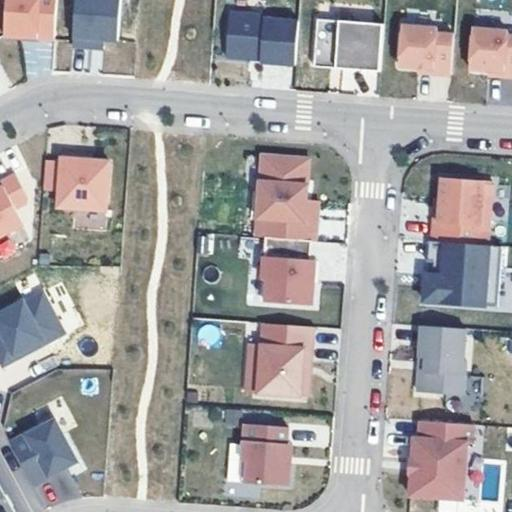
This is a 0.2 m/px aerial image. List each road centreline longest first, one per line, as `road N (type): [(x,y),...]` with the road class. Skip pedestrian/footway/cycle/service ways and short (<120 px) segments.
road 1 (residential): [(377,120),(348,511)]
road 2 (residential): [(0,120),(65,94),(377,120)]
road 3 (residential): [(377,120),(511,128)]
